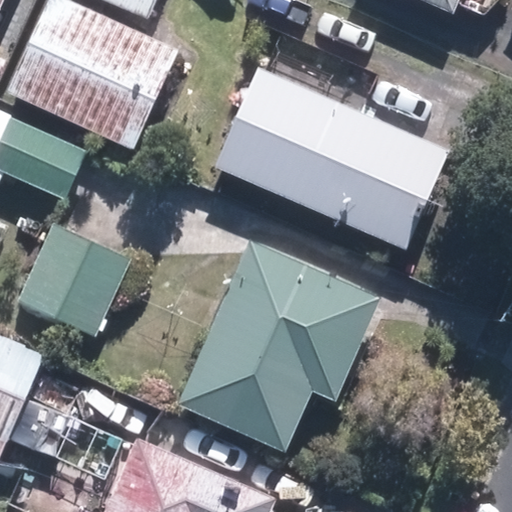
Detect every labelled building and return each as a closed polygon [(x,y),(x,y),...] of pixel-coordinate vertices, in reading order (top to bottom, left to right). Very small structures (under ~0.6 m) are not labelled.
[(193,46),(94,0),(65,0),(26,84),(148,141),(193,46)] [(167,0),(119,0),(160,17),(167,0)] [(446,0),(468,9),(472,0),(446,0)] [(461,145),(269,65),(227,162),(420,243),(461,145)] [(0,102),(0,171),(1,172),(5,162),(79,195),(100,148),(0,102)] [(141,254),(68,220),(31,300),(104,333),(141,254)] [(395,294),(265,237),(191,403),(298,451),(326,389),(348,398),(395,294)] [(56,353),(0,330),(0,456),(10,461),(56,353)] [(284,511),(294,491),(159,433),(125,511),(284,511)]
